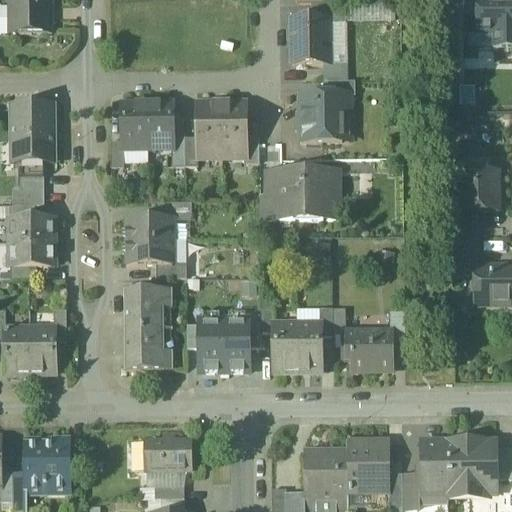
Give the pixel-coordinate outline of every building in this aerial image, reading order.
[(12,37),(51,36),(50,0),(9,0),(9,11),(12,11),(12,37)] [(299,0),(299,8),(311,8),(323,8),(323,0),(299,0)] [(511,0),(478,1),(478,17),(475,20),(475,28),(478,31),(478,32),(511,31),(511,0)] [(345,8),(323,8),(311,8),(311,24),(327,24),(327,28),(345,28),(345,8)] [(0,36),(12,37),(12,11),(9,11),(0,11),(0,36)] [(292,68),(323,67),(323,45),(328,45),(327,28),(327,24),(311,24),(291,24),(292,68)] [(511,31),(478,32),(466,32),(465,53),(511,53),(511,31)] [(348,100),(355,100),(355,86),(323,86),(323,99),(348,99),(348,100)] [(462,91),(450,92),(450,105),(462,105),(462,91)] [(302,146),(342,145),(341,119),(348,119),(348,100),(348,99),(323,99),(301,100),(301,120),(298,120),(298,132),(301,132),(302,146)] [(246,106),(221,107),(222,163),(246,163),(247,163),(247,141),(246,106)] [(172,107),(147,108),(148,154),(171,154),(173,154),(173,135),(172,107)] [(198,163),(222,163),(221,107),(196,107),(197,142),(197,163),(198,163)] [(124,154),(148,154),(147,108),(122,108),(123,146),(123,154),(124,154)] [(13,165),(13,168),(15,168),(43,167),(53,167),(53,138),(51,138),(51,128),(53,128),(52,111),(12,111),(13,146),(16,146),(17,165),(13,165)] [(473,136),(467,120),(453,120),(460,140),(473,136)] [(185,172),(185,142),(185,135),(173,135),(173,154),(171,154),(171,172),(185,172)] [(246,169),(259,168),(259,148),(259,141),(247,141),(247,163),(246,163),(246,169)] [(197,142),(185,142),(185,172),(198,171),(198,163),(197,163),(197,142)] [(111,172),(124,172),(124,168),(124,154),(123,154),(123,146),(111,146),(111,172)] [(148,168),(148,154),(124,154),(124,168),(148,168)] [(43,179),(43,167),(15,168),(15,174),(19,174),(19,179),(43,179)] [(281,224),(323,224),(323,202),(337,202),(336,175),(281,176),(281,200),(281,224)] [(477,215),(498,215),(498,175),(458,176),(459,215),(477,215)] [(281,200),(281,176),(266,176),(266,200),(281,200)] [(12,194),(12,211),(35,211),(44,211),(43,179),(19,179),(19,194),(12,194)] [(260,225),(281,224),(281,200),(266,200),(259,200),(259,206),(260,225)] [(323,202),(323,224),(337,224),(337,202),(323,202)] [(173,221),(174,223),(189,222),(191,222),(191,207),(185,207),(155,208),(155,222),(173,221)] [(0,224),(10,225),(10,211),(0,211),(0,224)] [(35,224),(35,211),(12,211),(10,211),(10,225),(35,224)] [(452,215),(452,243),(477,243),(477,215),(459,215),(452,215)] [(125,222),(126,246),(174,245),(174,223),(173,221),(155,222),(125,222)] [(190,245),(189,222),(174,223),(174,245),(186,245),(190,245)] [(10,225),(10,248),(54,248),(54,224),(35,224),(10,225)] [(477,271),(477,243),(452,243),(452,278),(474,278),(474,271),(477,271)] [(174,268),(174,245),(126,246),(126,270),(156,269),(174,269),(174,268)] [(174,268),(186,268),(186,245),(174,245),(174,268)] [(312,247),(312,261),(330,261),(329,247),(312,247)] [(54,272),(54,248),(10,248),(10,272),(36,272),(54,272)] [(377,253),(371,277),(390,281),(395,257),(377,253)] [(307,287),(332,286),(331,261),(306,262),(307,287)] [(186,283),(186,268),(174,268),(174,269),(156,269),(156,283),(186,283)] [(499,310),(511,309),(511,270),(477,271),(474,271),(474,278),(474,298),(494,298),(499,301),(499,310)] [(10,272),(10,285),(29,285),(36,285),(36,272),(10,272)] [(241,286),(242,302),(257,301),(256,285),(241,286)] [(125,296),(125,336),(162,335),(162,313),(171,313),(171,295),(125,296)] [(494,298),(474,298),(474,310),(499,310),(499,301),(494,298)] [(320,329),(319,313),(297,313),(297,329),(320,329)] [(321,341),(333,341),(333,336),(333,313),(319,313),(320,329),(321,329),(321,341)] [(345,313),(333,313),(333,336),(345,336),(345,313)] [(261,328),(261,337),(273,338),(273,329),(274,329),(274,314),(261,314),(261,328)] [(55,348),(67,348),(66,315),(54,316),(54,333),(55,333),(55,348)] [(393,336),(393,348),(405,348),(404,316),(390,316),(390,336),(393,336)] [(199,378),(224,377),(223,323),(198,324),(199,329),(199,353),(199,378)] [(249,329),(248,323),(223,323),(224,377),(249,377),(249,352),(249,329)] [(249,352),(261,352),(261,337),(261,328),(249,329),(249,352)] [(199,329),(187,330),(187,354),(199,353),(199,329)] [(273,377),(297,377),(297,329),(274,329),(273,329),(273,338),(273,377)] [(320,329),(297,329),(297,377),(321,377),(321,341),(321,329),(320,329)] [(54,333),(30,334),(30,380),(55,380),(55,348),(55,333),(54,333)] [(5,380),(30,380),(30,334),(6,334),(4,334),(5,349),(5,380)] [(163,357),(162,335),(125,336),(126,376),(171,375),(171,357),(163,357)] [(351,377),(378,376),(377,363),(384,364),(384,366),(387,370),(393,370),(393,348),(393,336),(390,336),(345,336),(345,362),(350,362),(351,377)] [(434,383),(455,383),(456,343),(436,342),(434,383)] [(393,376),(393,370),(387,370),(384,366),(384,364),(377,363),(378,376),(393,376)] [(163,439),(163,447),(174,446),(174,438),(163,439)] [(46,499),(70,499),(70,478),(72,478),(72,462),(70,462),(69,443),(51,443),(51,448),(24,448),(24,480),(25,490),(26,490),(46,490),(46,499)] [(145,447),(146,448),(146,476),(146,477),(177,476),(192,476),(191,446),(174,446),(163,447),(145,447)] [(447,499),(447,493),(447,446),(437,446),(437,453),(422,453),(422,472),(414,472),(414,479),(402,479),(402,511),(416,511),(417,508),(448,507),(447,499)] [(496,446),(447,446),(447,493),(461,492),(461,499),(482,499),(482,494),(489,487),(496,487),(496,485),(495,485),(495,454),(496,454),(496,446)] [(347,448),(347,454),(347,497),(389,497),(390,497),(390,479),(389,447),(347,448)] [(132,476),(146,476),(146,448),(132,448),(132,476)] [(496,485),(511,484),(511,453),(496,454),(495,454),(495,485),(496,485)] [(347,511),(347,497),(347,454),(303,454),(304,497),(304,504),(315,504),(315,511),(347,511)] [(146,477),(146,493),(154,493),(177,492),(177,476),(146,477)] [(389,511),(402,511),(402,479),(390,479),(390,497),(389,497),(389,511)] [(0,508),(12,508),(12,480),(0,480),(0,492),(0,508)] [(24,480),(12,480),(12,508),(12,511),(26,511),(26,490),(25,490),(24,480)] [(482,494),(482,499),(496,499),(496,487),(489,487),(482,494)] [(155,504),(160,504),(183,504),(184,504),(184,492),(177,492),(154,493),(155,504)] [(139,504),(148,505),(155,504),(154,493),(146,493),(139,493),(139,504)] [(271,511),(286,511),(286,497),(286,493),(271,493),(271,511)] [(303,511),(304,504),(304,497),(286,497),(286,511),(303,511)]
